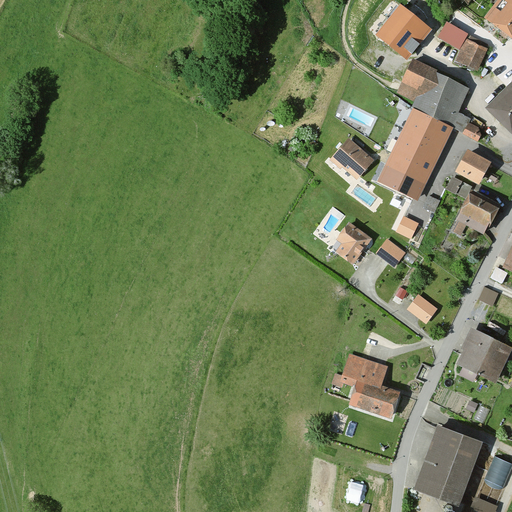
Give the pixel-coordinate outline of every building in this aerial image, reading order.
[(511,0),(501,0),(489,17),(511,35),(511,0)] [(430,32),(401,10),(379,38),(407,61),(430,32)] [(459,48),(465,36),(468,32),(446,20),(437,36),(459,48)] [(489,47),(465,36),(459,48),(453,61),(477,72),(489,47)] [(468,90),(412,63),(396,96),(416,106),(452,123),(468,90)] [(511,84),(489,108),(511,130),(511,84)] [(452,123),(416,106),(378,185),(418,204),(456,125),(452,123)] [(480,132),(469,126),(463,136),(478,144),(481,138),(477,136),(480,132)] [(349,142),(332,161),(340,168),(342,167),(357,180),(372,163),(349,142)] [(468,151),(457,171),(478,182),(488,162),(468,151)] [(453,179),(447,190),(466,200),(472,189),(453,179)] [(496,206),(472,192),(452,229),(459,233),(465,223),(482,232),(496,206)] [(435,211),(440,198),(429,194),(424,206),(435,211)] [(403,213),(395,229),(412,237),(420,221),(403,213)] [(349,225),(337,242),(343,246),(337,255),(353,266),(371,241),(349,225)] [(388,242),(378,254),(395,267),(404,254),(388,242)] [(401,284),(393,298),(400,302),(408,288),(401,284)] [(498,292),(485,286),(479,298),(492,305),(498,292)] [(418,294),(408,307),(426,321),(436,308),(418,294)] [(509,345),(477,330),(461,366),(493,380),(509,345)] [(389,366),(349,353),(342,376),(333,373),(328,389),(340,392),(343,382),(354,385),(349,400),(391,413),(399,389),(384,385),(389,366)] [(439,423),(417,484),(459,498),(481,438),(439,423)] [(511,467),(511,462),(495,455),(485,478),(504,486),(511,467)] [(355,482),(353,501),(371,503),(373,484),(355,482)] [(487,511),(494,511),(497,501),(473,495),(470,507),(487,511)]
